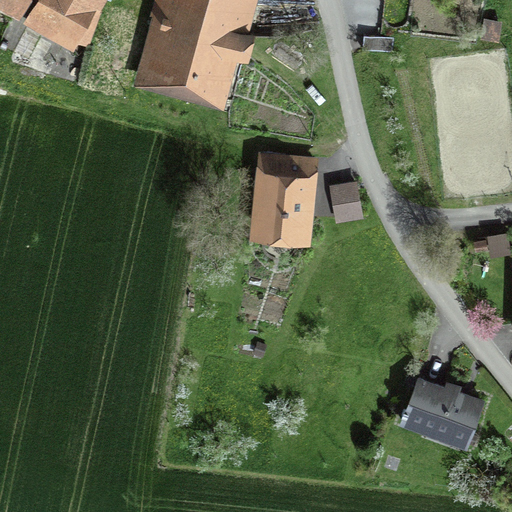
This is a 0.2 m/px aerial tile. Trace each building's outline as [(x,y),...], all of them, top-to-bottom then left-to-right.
[(32,0),(0,0),(0,8),(19,21),(32,0)] [(106,0),(49,0),(31,32),(73,57),(106,0)] [(257,0),(170,0),(146,92),(225,113),(237,65),(253,70),(259,47),(245,43),(257,0)] [(393,37),(364,33),(362,51),(391,54),(393,37)] [(319,160),(264,154),(256,226),(311,232),(319,160)] [(355,179),(331,183),(337,220),(362,215),(355,179)] [(483,397),(422,376),(405,425),(467,445),(483,397)]
